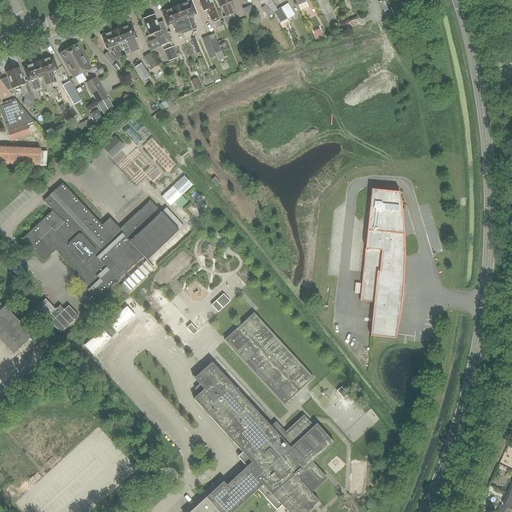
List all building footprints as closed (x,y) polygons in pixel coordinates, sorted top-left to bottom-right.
[(212,22),(219,19),(211,0),(199,0),(202,6),(201,8),(202,10),(203,10),(204,12),(207,11),(212,22)] [(229,4),(233,2),(231,0),(217,0),(217,2),(219,8),(222,7),(226,17),(223,18),(227,27),(237,24),(229,4)] [(271,0),(268,2),(267,0),(261,0),(263,2),(264,4),(266,6),(273,14),(275,19),(279,25),(288,19),(281,8),(277,11),(271,0)] [(191,28),(192,31),(197,29),(192,17),(197,15),(191,1),(181,5),(191,28)] [(383,1),(379,2),(384,12),(388,10),(383,1)] [(192,31),(191,28),(181,5),(172,8),(177,23),(178,23),(182,35),(192,31)] [(281,8),(288,19),(294,16),(288,5),(281,8)] [(270,22),(275,19),(273,14),(266,6),(262,9),(270,22)] [(403,6),(391,11),(394,17),(406,12),(403,6)] [(181,32),(178,23),(177,23),(172,8),(162,12),(168,27),(172,25),(176,34),(181,32)] [(161,46),(171,42),(167,33),(162,35),(157,22),(154,16),(150,18),(149,17),(146,18),(145,20),(144,20),(147,28),(150,36),(154,35),(156,39),(158,38),(161,46)] [(346,23),(345,23),(347,29),(347,31),(348,32),(358,29),(357,25),(359,24),(357,19),(346,23)] [(216,22),(213,23),(216,29),(216,28),(222,26),(221,26),(219,20),(216,22)] [(131,54),(135,52),(139,50),(135,39),(137,38),(132,25),(121,29),(131,54)] [(127,55),(131,54),(121,29),(112,32),(117,46),(122,44),(127,55)] [(122,57),(117,46),(112,32),(102,36),(107,50),(112,48),(117,59),(122,57)] [(208,36),(216,56),(218,62),(225,59),(215,34),(208,36)] [(208,36),(201,39),(209,59),(216,56),(208,36)] [(191,40),(191,41),(197,54),(201,53),(195,38),(191,40)] [(82,74),(91,69),(77,44),(68,49),(82,74)] [(177,59),(173,47),(165,50),(169,62),(177,59)] [(74,79),(82,74),(68,49),(60,54),(74,79)] [(112,65),(117,61),(109,52),(104,56),(112,65)] [(158,66),(150,54),(144,57),(152,70),(158,66)] [(57,72),(58,71),(53,57),(43,61),(51,85),(57,83),(56,81),(60,80),(57,72)] [(46,87),(51,85),(43,61),(34,64),(39,79),(43,77),(46,87)] [(151,77),(142,63),(136,67),(145,81),(151,77)] [(42,88),(39,79),(34,64),(24,68),(29,82),(32,92),(42,88)] [(23,97),(24,97),(25,99),(23,105),(32,108),(37,105),(27,85),(25,78),(23,79),(19,69),(7,73),(10,80),(2,83),(9,91),(22,86),(23,89),(20,90),(23,97)] [(102,89),(96,78),(86,84),(92,94),(102,89)] [(202,88),(198,79),(190,82),(194,92),(202,88)] [(79,98),(70,81),(63,85),(73,102),(79,98)] [(102,89),(92,94),(104,115),(114,109),(102,89)] [(173,90),(166,95),(171,103),(178,98),(173,90)] [(28,125),(34,123),(14,100),(10,104),(2,106),(8,124),(6,125),(8,132),(28,125)] [(97,110),(91,113),(94,120),(101,116),(97,110)] [(63,123),(54,128),(58,135),(67,130),(63,123)] [(74,124),(68,128),(73,136),(79,132),(74,124)] [(31,135),(28,125),(8,132),(11,142),(31,135)] [(52,129),(46,132),(51,139),(56,135),(52,129)] [(103,148),(112,158),(124,147),(115,137),(103,148)] [(0,148),(0,164),(40,166),(46,166),(47,151),(41,151),(41,150),(0,148)] [(183,177),(161,197),(170,206),(174,203),(180,209),(187,202),(181,196),(192,186),(183,177)] [(215,177),(211,180),(216,186),(220,183),(215,177)] [(53,211),(22,239),(33,251),(42,242),(53,253),(56,251),(78,275),(75,277),(86,289),(76,297),(87,309),(143,256),(147,261),(179,231),(170,221),(174,216),(166,208),(162,212),(161,212),(151,201),(112,237),(95,218),(63,184),(44,201),(53,211)] [(404,244),(404,237),(404,233),(402,215),(399,193),(371,190),(360,301),(374,303),(370,337),(395,339),(398,328),(400,312),(402,302),(403,290),(404,279),(404,272),(404,264),(405,254),(404,244)] [(123,283),(118,288),(126,295),(130,291),(131,292),(154,269),(147,261),(123,283)] [(125,307),(140,323),(167,298),(152,282),(125,307)] [(223,294),(211,305),(218,312),(230,302),(223,294)] [(55,310),(46,299),(37,308),(61,333),(79,317),(69,306),(64,310),(60,306),(55,310)] [(0,339),(14,354),(34,336),(6,306),(4,307),(0,302),(0,339)] [(285,403),(313,377),(255,313),(227,339),(285,403)] [(102,359),(128,334),(113,318),(87,343),(102,359)] [(191,324),(186,328),(193,336),(198,332),(191,324)] [(233,511),(263,485),(271,494),(266,499),(277,510),(282,505),(288,511),(309,511),(308,511),(319,501),(312,493),(328,478),(322,473),(313,462),(334,443),(317,424),(314,427),(304,415),(304,416),(290,428),(285,433),(276,423),(271,427),(212,363),(201,373),(199,371),(193,376),(205,389),(194,399),(229,437),(241,450),(239,451),(242,454),(248,460),(249,459),(252,463),(247,467),(227,486),(225,484),(224,484),(223,483),(207,497),(208,499),(210,501),(207,504),(203,508),(199,511),(196,508),(191,511),(233,511)] [(341,387),(337,391),(343,399),(348,395),(341,387)] [(511,511),(511,496),(510,495),(504,507),(503,507),(498,509),(497,511),(511,511)]
